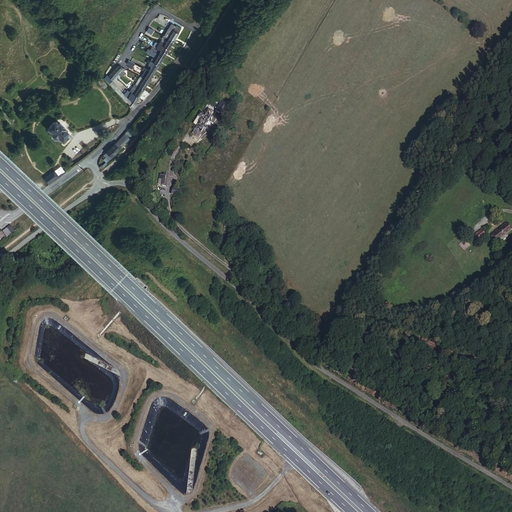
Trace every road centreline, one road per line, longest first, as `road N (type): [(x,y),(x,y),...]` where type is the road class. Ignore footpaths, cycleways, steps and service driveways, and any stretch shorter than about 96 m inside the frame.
road 1 (motorway): [(369,511),(0,162)]
road 2 (motorway): [(0,177),(351,511)]
road 3 (unclassified): [(229,283),(318,366),(511,490)]
road 4 (unclassified): [(9,218),(96,157),(140,112),(216,0)]
road 5 (unclassified): [(98,175),(131,185),(229,283)]
road 6 (residential): [(229,283),(230,266),(168,207),(188,141)]
